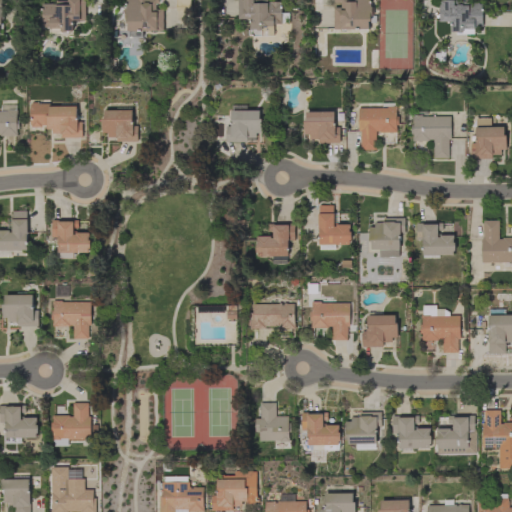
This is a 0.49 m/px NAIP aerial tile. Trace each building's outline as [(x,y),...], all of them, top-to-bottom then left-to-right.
[(73,20),(73,31),(68,31),(68,33),(62,33),(62,28),(50,28),(50,27),(45,27),(45,26),(42,26),(42,4),(56,4),(56,1),(68,1),(68,0),(85,0),(86,20),(73,20)] [(163,31),(138,31),(138,34),(129,34),(129,24),(127,24),(127,19),(125,19),(125,17),(124,17),(124,9),(126,9),(126,0),(159,0),(159,4),(156,4),(156,9),(163,9),(163,31)] [(238,0),(267,0),(267,2),(281,2),(281,24),(274,24),(274,26),(263,26),(263,29),(261,29),(261,31),(255,31),(255,29),(250,29),(250,19),(238,19),(238,0)] [(370,0),(370,6),(372,6),(372,8),(373,8),(373,16),(376,16),(376,23),(370,23),(370,28),(369,28),(369,29),(368,29),(368,32),(359,32),(359,29),(334,29),(334,8),(341,8),(341,2),(334,2),(334,0),(370,0)] [(456,34),(456,32),(451,32),(451,21),(439,21),(439,0),(457,0),(457,2),(468,2),(468,4),(473,4),(473,3),(479,3),(479,4),(482,4),(482,26),(475,26),(475,29),(474,29),(474,34),(456,34)] [(77,120),(77,119),(78,122),(82,122),(82,137),(61,138),(61,133),(52,133),(52,129),(47,129),(46,125),(42,125),(42,127),(32,127),(32,125),(31,125),(30,104),(32,104),(32,102),(39,102),(39,104),(50,103),(50,107),(76,106),(77,120)] [(0,105),(15,105),(15,110),(17,110),(17,114),(16,114),(16,120),(19,120),(19,129),(16,129),(17,136),(0,136),(0,105)] [(231,105),(245,105),(245,110),(259,110),(259,119),(261,119),(261,133),(256,133),(256,137),(247,138),(247,142),(226,142),(226,126),(230,126),(230,122),(231,122),(231,111),(231,110),(231,105)] [(387,108),(387,106),(396,106),(396,110),(396,116),(398,116),(398,125),(396,125),(396,128),(397,128),(397,132),(380,132),(380,131),(376,131),(376,149),(361,150),(361,131),(359,131),(358,108),(387,108)] [(132,110),(132,124),(133,124),(133,126),(137,126),(138,142),(117,142),(117,137),(108,137),(108,133),(102,133),(102,118),(104,118),(104,110),(132,110)] [(334,112),(334,127),(339,127),(340,143),(319,143),(319,139),(309,139),(309,134),(304,135),(304,120),(306,120),(306,112),(334,112)] [(451,139),(449,139),(449,158),(434,158),(433,139),(429,139),(429,141),(413,141),(413,138),(413,134),(411,134),(411,125),(413,125),(413,118),(413,115),(422,115),(422,116),(451,116),(451,139)] [(504,135),(506,135),(507,149),(501,149),(501,154),(492,154),(492,158),(471,159),(471,144),(475,144),(475,141),(476,141),(476,127),(477,127),(476,118),(491,118),(491,127),(504,126),(504,135)] [(319,244),(319,229),(318,229),(318,213),(319,213),(319,205),(333,205),(333,213),(334,213),(334,226),(336,226),(336,224),(350,224),(350,229),(349,229),(349,232),(351,232),(351,240),(350,240),(350,244),(319,244)] [(25,252),(10,252),(10,255),(0,255),(0,230),(10,230),(10,232),(12,232),(12,219),(13,219),(13,211),(27,211),(27,219),(28,234),(27,234),(27,250),(25,250),(25,252)] [(380,257),(380,250),(371,250),(371,241),(370,241),(369,227),(375,227),(375,222),(384,222),(384,218),(405,218),(405,233),(399,234),(399,257),(380,257)] [(73,252),(73,258),(60,258),(60,252),(58,252),(58,237),(52,237),(52,220),(78,220),(78,228),(74,228),(74,234),(76,234),(76,232),(90,233),(90,237),(89,237),(89,240),(91,240),(91,248),(89,248),(89,253),(73,252)] [(481,239),(484,239),(483,221),(499,220),(499,239),(503,239),(503,238),(511,237),(511,263),(510,263),(510,262),(482,262),(481,239)] [(294,223),(295,240),(288,241),(288,256),(258,256),(258,252),(256,252),(256,244),(257,243),(257,236),(271,236),(271,238),(273,238),(273,231),(268,231),(268,224),(294,223)] [(438,257),(422,258),(422,255),(423,255),(423,240),(416,240),(416,223),(442,223),(443,230),(438,230),(438,237),(440,237),(440,235),(454,235),(454,239),(453,239),(453,242),(455,242),(455,250),(453,250),(453,255),(438,255),(438,257)] [(33,295),(33,308),(33,310),(38,310),(38,326),(17,326),(17,322),(8,322),(8,318),(3,318),(2,304),(5,304),(5,295),(33,295)] [(91,325),(89,325),(89,329),(90,329),(90,333),(89,333),(89,339),(74,339),(73,325),(70,325),(70,326),(53,326),(53,319),(51,319),(51,310),(53,310),(53,304),(52,304),(52,301),(62,300),(62,302),(91,302),(91,325)] [(350,326),(347,326),(348,340),(332,340),(332,326),(328,326),(328,328),(312,328),(312,323),(312,320),(310,320),(310,312),(312,312),(312,305),(311,305),(311,302),(321,302),(321,303),(350,303),(350,326)] [(279,304),(279,303),(282,303),(282,305),(284,305),(284,303),(287,303),(287,304),(294,304),(294,323),(295,323),(295,328),(279,329),(279,326),(266,326),(266,329),(250,329),(250,315),(253,315),(253,304),(279,304)] [(227,306),(236,306),(236,311),(236,319),(233,319),(233,321),(230,321),(230,319),(227,319),(227,306)] [(443,308),(448,312),(448,316),(460,315),(460,339),(458,339),(458,353),(442,353),(442,339),(439,339),(439,340),(422,341),(422,337),(422,333),(420,333),(420,324),(422,324),(422,319),(422,315),(423,315),(423,306),(433,306),(433,308),(443,308)] [(511,315),(511,346),(505,346),(506,353),(488,353),(488,329),(489,329),(489,315),(487,315),(487,309),(491,309),(491,308),(495,308),(495,309),(504,309),(504,315),(511,315)] [(395,315),(395,323),(397,323),(398,342),(383,342),(383,346),(362,347),(362,331),(366,331),(366,328),(367,328),(367,315),(395,315)] [(62,440),(62,441),(53,441),(53,431),(51,431),(51,423),(53,423),(53,415),(70,415),(70,416),(74,416),(73,403),(89,403),(89,416),(91,416),(91,439),(62,440)] [(260,432),(256,432),(255,419),(261,418),(260,403),(276,403),(276,416),(288,416),(289,423),(290,423),(290,432),(289,432),(289,438),(290,442),(280,442),(280,441),(260,441),(260,432)] [(21,443),(4,443),(4,430),(6,430),(6,422),(0,422),(0,405),(26,405),(26,413),(21,413),(21,416),(26,416),(26,418),(37,417),(37,422),(36,422),(36,425),(38,425),(38,433),(37,433),(37,437),(21,438),(21,443)] [(511,468),(498,468),(498,447),(483,448),(482,424),(485,424),(484,410),(500,410),(500,424),(504,424),(504,423),(511,422),(511,468)] [(323,448),(307,449),(307,445),(308,445),(308,439),(301,439),(301,435),(300,435),(300,430),(301,430),(301,412),(328,412),(328,420),(323,420),(323,424),(339,424),(339,430),(338,430),(338,432),(340,432),(340,441),(338,441),(338,445),(323,445),(323,448)] [(375,449),(355,449),(355,444),(348,444),(348,435),(346,435),(346,421),(351,421),(351,417),(360,417),(360,412),(381,412),(381,428),(376,428),(376,444),(375,444),(375,449)] [(399,448),(399,433),(392,433),(392,416),(419,416),(419,424),(414,424),(414,427),(420,427),(420,428),(430,428),(430,433),(429,433),(429,435),(431,435),(431,444),(429,444),(430,448),(399,448)] [(475,430),(475,453),(436,453),(436,447),(437,447),(437,444),(436,444),(436,436),(438,436),(437,433),(437,429),(451,429),(451,430),(453,430),(453,424),(448,424),(448,416),(474,416),(474,430),(475,430)] [(212,511),(212,496),(217,496),(217,476),(218,476),(219,475),(223,475),(224,476),(235,475),(235,472),(237,472),(237,470),(242,470),(243,472),(247,471),(247,470),(251,470),(253,471),(256,471),(257,502),(255,502),(253,503),(249,503),(248,502),(246,502),(246,501),(242,501),(242,506),(233,506),(233,510),(212,511)] [(189,482),(189,487),(191,487),(191,489),(193,489),(193,487),(196,487),(203,487),(203,507),(204,507),(204,511),(159,511),(159,496),(162,496),(162,487),(159,487),(159,484),(162,483),(162,482),(163,482),(162,476),(187,475),(187,482),(189,482)] [(13,511),(13,506),(5,506),(5,502),(0,502),(0,488),(1,488),(1,480),(29,479),(29,493),(30,493),(30,511),(13,511)] [(51,511),(51,508),(52,508),(52,490),(60,490),(60,489),(62,489),(62,490),(65,490),(65,489),(68,489),(68,484),(83,484),(83,490),(93,490),(93,498),(96,498),(96,511),(51,511)] [(320,511),(320,509),(325,509),(325,493),(353,493),(353,502),(355,502),(355,511),(320,511)] [(278,494),(293,494),(294,501),(306,501),(306,510),(309,510),(309,511),(265,511),(265,501),(275,501),(275,503),(278,503),(278,501),(278,494)] [(508,498),(508,502),(509,502),(509,508),(511,508),(511,506),(511,511),(477,511),(477,502),(494,503),(494,507),(496,507),(496,494),(506,494),(506,498),(508,498)] [(409,500),(409,511),(379,511),(379,509),(381,509),(381,500),(409,500)] [(443,500),(452,500),(452,505),(456,505),(456,506),(458,506),(458,504),(461,504),(461,505),(468,505),(468,511),(427,511),(427,505),(443,505),(443,500)]
